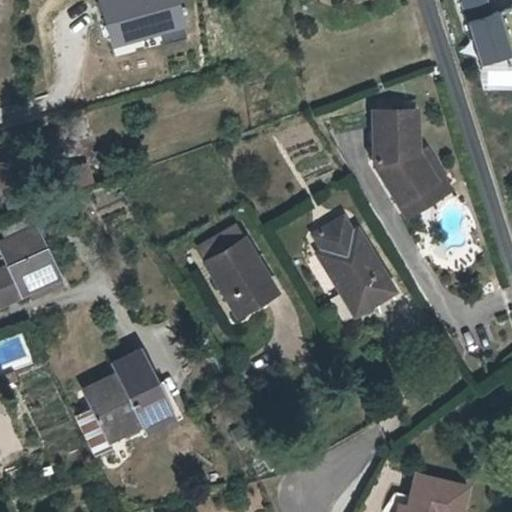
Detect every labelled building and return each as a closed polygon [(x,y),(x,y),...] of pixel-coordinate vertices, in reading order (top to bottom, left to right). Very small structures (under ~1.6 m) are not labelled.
[(177,0),(97,0),(107,42),(157,30),(160,41),(186,35),(177,0)] [(474,56),(511,52),(511,8),(470,11),(474,56)] [(376,168),(400,208),(437,186),(420,157),(418,156),(418,116),(375,116),(376,168)] [(427,154),(420,157),(437,186),(400,208),(408,221),(451,195),(427,154)] [(322,256),(343,293),(350,289),(363,311),(396,291),(361,233),(356,237),(346,221),(318,236),(323,244),(329,241),(334,249),(328,253),(322,256)] [(1,247),(12,269),(6,273),(19,300),(30,294),(35,304),(69,286),(63,275),(62,276),(36,228),(1,247)] [(238,229),(219,239),(226,253),(208,262),(238,317),(280,294),(249,240),(245,242),(238,229)] [(226,253),(219,239),(200,250),(208,262),(226,253)] [(329,241),(323,244),(328,253),(334,249),(329,241)] [(6,273),(0,276),(0,300),(4,308),(19,300),(6,273)] [(350,289),(343,293),(356,315),(363,311),(350,289)] [(137,350),(113,362),(118,372),(83,388),(92,406),(107,436),(124,428),(126,432),(143,423),(144,426),(168,413),(137,350)] [(18,379),(15,371),(6,375),(9,382),(18,379)] [(107,436),(92,406),(77,414),(98,455),(130,438),(126,432),(124,428),(107,436)] [(465,511),(471,484),(419,474),(413,507),(404,505),(402,511),(465,511)]
